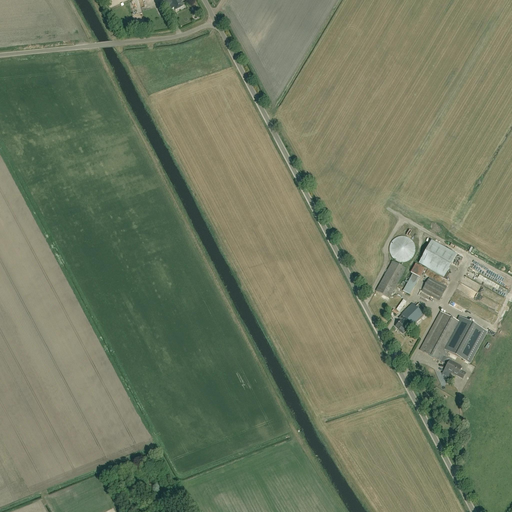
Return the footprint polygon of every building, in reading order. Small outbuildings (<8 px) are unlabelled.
[(179,9),(174,0),(165,0),(171,10),(174,9),(175,11),(179,9)] [(181,1),(183,0),(182,0),(174,0),(179,9),(184,7),(181,1)] [(415,251),(415,250),(415,249),(415,248),(415,247),(414,246),(414,245),(414,244),(413,243),(413,242),(412,241),(411,240),(410,239),(409,239),(408,238),(407,238),(406,237),(405,237),(404,237),(403,237),(402,237),(401,237),(400,237),(399,237),(398,237),(397,238),(396,238),(395,239),(394,240),(393,240),(392,241),(392,242),(391,243),(391,244),(390,245),(390,246),(390,247),(389,248),(389,249),(389,250),(389,251),(389,252),(390,253),(390,254),(390,255),(391,255),(391,256),(392,257),(392,258),(393,259),(394,259),(395,260),(395,261),(396,261),(397,261),(398,262),(399,262),(400,262),(401,262),(402,262),(403,262),(404,262),(405,262),(406,262),(407,261),(408,261),(409,261),(410,260),(411,259),(412,258),(413,257),(413,256),(414,255),(414,254),(415,253),(415,252),(415,251)] [(444,278),(456,255),(431,241),(419,264),(444,278)] [(389,298),(406,269),(392,262),(376,291),(389,298)] [(404,292),(410,295),(425,269),(416,264),(411,273),(414,275),(404,292)] [(447,288),(429,278),(422,291),(439,301),(447,288)] [(478,300),(497,310),(500,304),(481,294),(478,300)] [(478,308),(479,304),(462,298),(461,302),(478,308)] [(411,328),(427,312),(419,304),(415,307),(412,304),(401,315),(404,318),(401,321),(395,326),(402,334),(408,329),(406,326),(408,325),(411,328)] [(485,311),(483,318),(492,321),(494,315),(485,311)] [(459,317),(457,321),(440,312),(420,351),(443,363),(447,365),(445,369),(463,379),(466,374),(460,371),(462,368),(452,363),(452,361),(446,358),(448,352),(470,364),(487,332),(459,317)]
